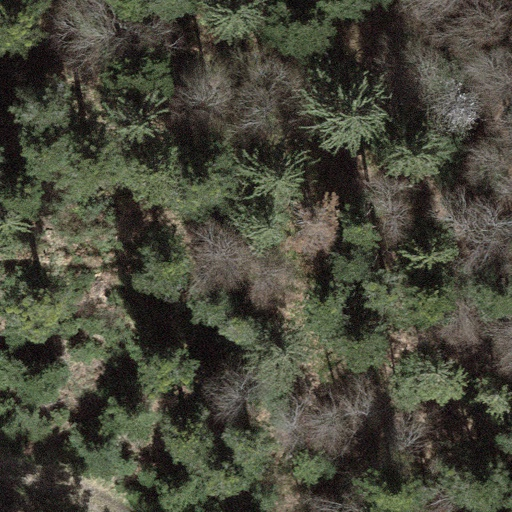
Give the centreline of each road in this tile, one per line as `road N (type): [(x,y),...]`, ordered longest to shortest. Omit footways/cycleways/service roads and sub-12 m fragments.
road 1 (track): [(239,0),(348,227),(439,317),(511,341)]
road 2 (track): [(120,511),(0,462)]
